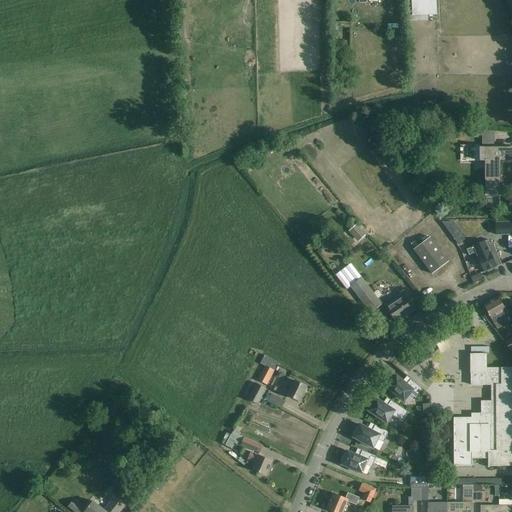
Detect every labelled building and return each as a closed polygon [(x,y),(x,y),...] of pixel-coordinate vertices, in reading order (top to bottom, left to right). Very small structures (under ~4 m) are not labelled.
[(436,15),(435,0),(411,0),(412,16),(436,15)] [(479,143),(462,142),(462,151),(479,152),(479,143)] [(486,162),(486,198),(486,208),(500,208),(499,161),(511,161),(511,147),(479,148),(480,162),(486,162)] [(511,222),(496,223),(496,235),(511,234),(511,222)] [(364,223),(359,227),(366,236),(371,231),(364,223)] [(484,234),(492,230),(489,223),(480,227),(484,234)] [(350,232),(358,242),(365,236),(357,226),(350,232)] [(434,275),(449,263),(429,238),(414,250),(434,275)] [(489,240),(466,250),(469,256),(476,253),(481,263),(485,272),(487,271),(488,272),(491,271),(492,269),(502,265),(492,242),(490,244),(489,240)] [(347,290),(350,287),(370,313),(382,304),(351,264),(336,276),(347,290)] [(387,308),(391,314),(396,322),(417,308),(406,292),(398,297),(397,295),(394,297),(397,301),(387,308)] [(506,311),(498,298),(484,306),(489,314),(497,330),(505,326),(502,321),(508,317),(505,311),(506,311)] [(447,333),(441,338),(447,348),(454,343),(447,333)] [(399,355),(407,349),(404,345),(396,351),(399,355)] [(470,354),(470,355),(471,355),(471,373),(470,373),(470,374),(471,374),(471,385),(490,385),(491,402),(481,402),(481,414),(471,414),(470,414),(470,418),(452,418),(452,419),(453,419),(454,467),(472,466),(472,459),(488,459),(488,467),(511,466),(511,415),(511,385),(511,368),(487,368),(486,354),(470,354)] [(257,381),(267,386),(274,371),(265,366),(257,381)] [(399,397),(404,401),(410,394),(415,398),(422,390),(411,380),(406,385),(396,376),(394,378),(393,377),(387,384),(389,385),(387,387),(393,392),(392,394),(397,398),(399,397)] [(289,396),(291,397),(300,402),(307,387),(289,379),(286,385),(293,388),(289,396)] [(258,405),(267,389),(256,383),(248,400),(258,405)] [(267,402),(272,404),(281,409),(285,401),(271,395),(267,402)] [(381,419),(387,423),(392,415),(403,422),(409,413),(391,401),(387,407),(376,399),(375,401),(373,400),(368,408),(370,409),(368,411),(375,415),(374,417),(380,421),(381,419)] [(367,445),(373,448),(377,440),(383,443),(389,433),(375,426),(372,431),(360,425),(359,427),(357,427),(353,434),(355,435),(354,438),(361,441),(360,443),(366,446),(367,445)] [(233,433),(225,447),(232,449),(236,439),(243,441),(241,445),(259,453),(262,446),(233,433)] [(356,471),(362,473),(366,465),(372,467),(376,457),(362,451),(360,457),(347,452),(346,454),(344,453),(341,462),(343,462),(342,465),(349,468),(348,470),(355,472),(356,471)] [(266,476),(272,462),(251,453),(248,459),(255,462),(252,470),(266,476)] [(410,489),(412,489),(421,488),(428,488),(428,477),(410,477),(410,489)] [(363,499),(370,503),(372,498),(375,499),(378,493),(375,492),(376,490),(363,484),(359,491),(365,494),(363,499)] [(463,503),(447,503),(447,511),(472,511),(473,503),(473,493),(473,488),(473,485),(463,485),(463,503)] [(421,488),(412,489),(412,498),(408,498),(409,507),(392,507),(392,511),(413,511),(413,501),(421,501),(421,488)] [(473,488),(473,493),(473,503),(482,503),(482,488),(473,488)] [(327,510),(332,511),(343,511),(348,502),(356,505),(359,498),(348,493),(345,499),(333,494),(327,510)] [(93,502),(91,504),(85,511),(119,511),(125,505),(115,497),(104,511),(93,502)] [(85,511),(90,506),(79,498),(75,504),(85,511)] [(68,507),(74,511),(80,511),(82,510),(72,502),(68,507)] [(447,511),(447,503),(428,503),(427,511),(447,511)]
